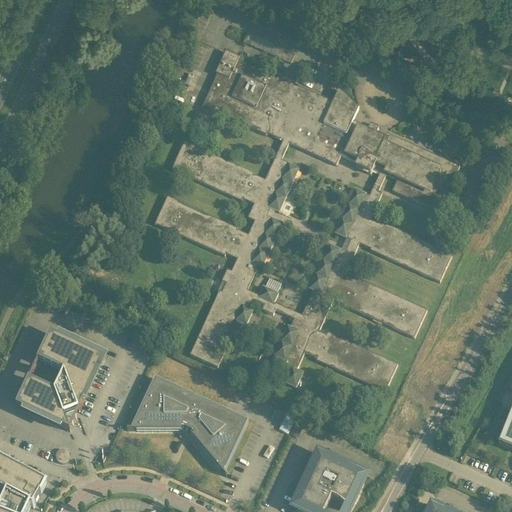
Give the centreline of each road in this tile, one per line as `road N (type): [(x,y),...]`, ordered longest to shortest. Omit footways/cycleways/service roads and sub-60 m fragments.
road 1 (secondary): [(0,148),(63,0)]
road 2 (residential): [(197,511),(135,487),(102,491),(70,511)]
